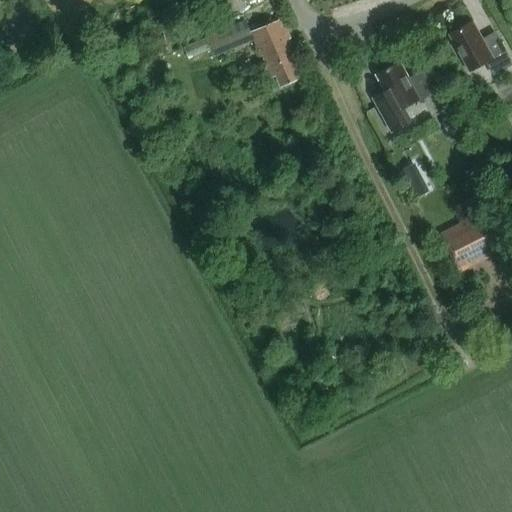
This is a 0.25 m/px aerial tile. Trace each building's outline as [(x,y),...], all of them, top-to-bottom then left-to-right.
[(230,17),(247,9),(242,0),(223,0),(222,1),(230,17)] [(297,75),(304,72),(282,21),(252,34),(274,85),(281,82),(283,88),(300,80),(297,75)] [(511,64),(511,62),(498,37),(485,44),(473,21),(450,34),(470,72),(488,62),(494,74),(511,64)] [(206,39),(184,49),(189,60),(211,51),(206,39)] [(409,80),(400,63),(376,76),(389,100),(377,106),(392,133),(407,125),(400,111),(420,100),(422,103),(436,95),(423,72),(409,80)] [(457,113),(442,121),(450,135),(465,127),(457,113)] [(461,273),(510,247),(491,209),(441,235),(461,273)]
